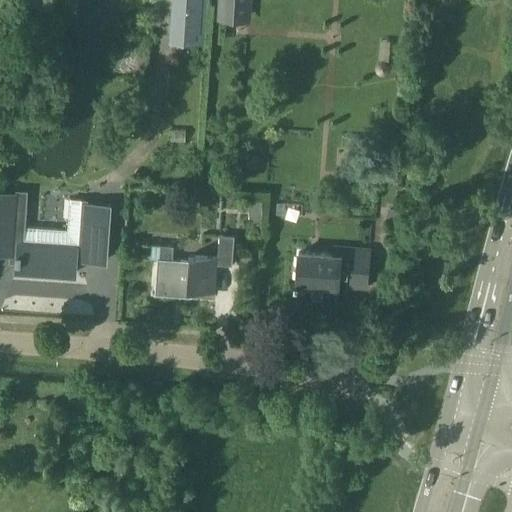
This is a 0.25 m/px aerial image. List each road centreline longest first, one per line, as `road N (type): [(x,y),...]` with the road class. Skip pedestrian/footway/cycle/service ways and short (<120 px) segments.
road 1 (unclassified): [(0,343),(217,357),(353,385)]
road 2 (secondary): [(471,422),(511,248)]
